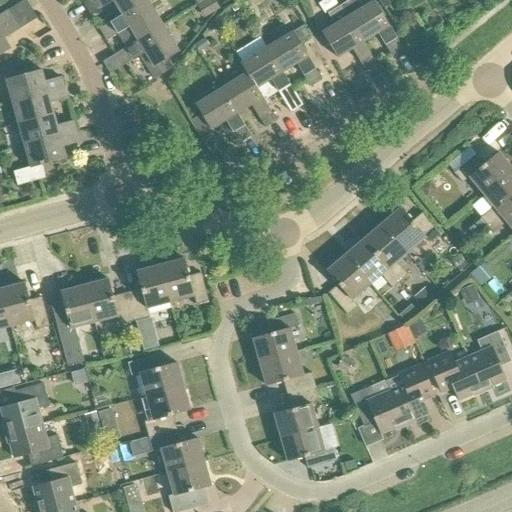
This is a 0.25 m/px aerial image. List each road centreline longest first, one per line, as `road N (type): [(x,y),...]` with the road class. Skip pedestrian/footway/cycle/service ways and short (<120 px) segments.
road 1 (residential): [(285,232),(288,285),(234,308),(221,329),(221,368),(256,467),(302,492),(334,490),(511,413)]
road 2 (residential): [(115,201),(119,175),(90,72),(49,0)]
road 3 (residential): [(264,160),(411,83),(435,113)]
road 4 (unclassified): [(285,232),(435,113)]
road 5 (unclassified): [(115,201),(285,232)]
